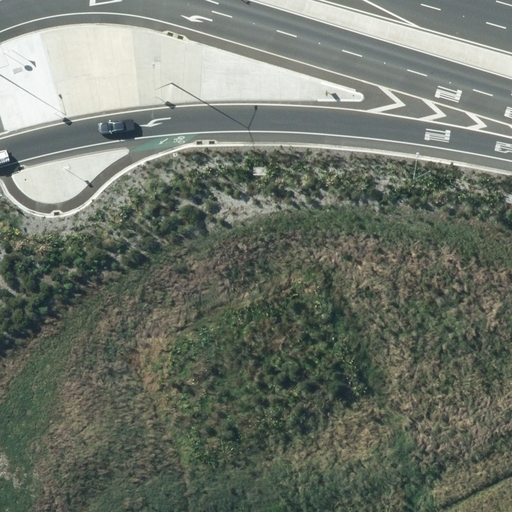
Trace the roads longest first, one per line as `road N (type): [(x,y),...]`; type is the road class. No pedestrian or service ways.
road 1 (primary): [(511,101),(174,0),(0,0)]
road 2 (motorway): [(511,147),(303,117),(187,117),(0,150)]
